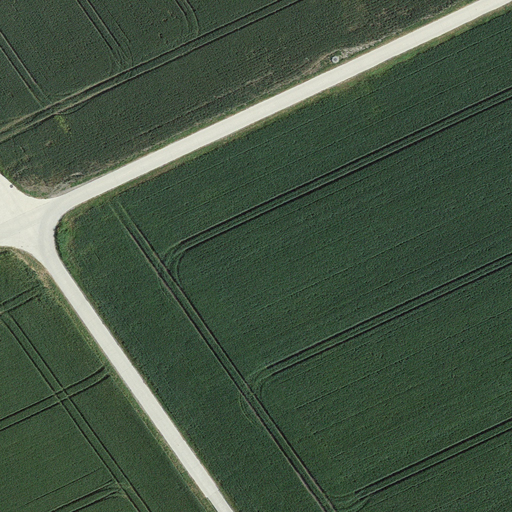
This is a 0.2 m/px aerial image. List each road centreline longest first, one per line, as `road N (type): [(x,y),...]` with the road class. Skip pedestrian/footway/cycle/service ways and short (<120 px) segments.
road 1 (track): [(495,0),(0,231)]
road 2 (track): [(224,511),(0,190)]
